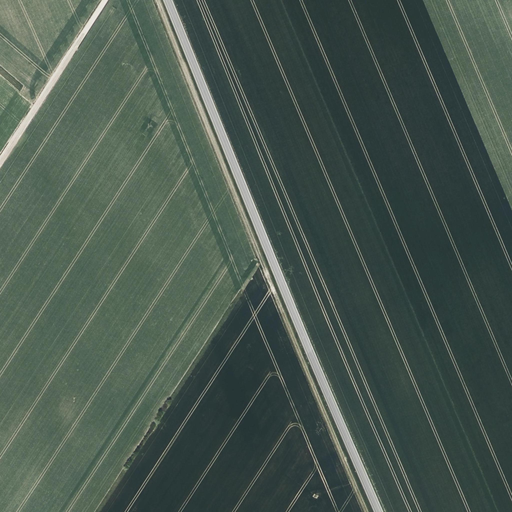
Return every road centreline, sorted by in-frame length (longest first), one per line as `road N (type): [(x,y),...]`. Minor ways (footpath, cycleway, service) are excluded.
road 1 (unclassified): [(375,511),(166,0)]
road 2 (track): [(105,0),(0,161)]
